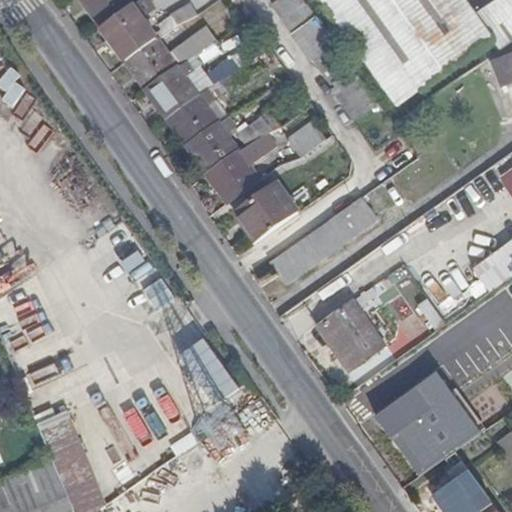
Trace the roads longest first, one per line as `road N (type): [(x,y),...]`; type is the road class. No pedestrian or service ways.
road 1 (tertiary): [(18,0),(384,511)]
road 2 (unknown): [(255,0),(341,135),(349,177),(221,282)]
road 3 (unknown): [(262,339),(484,206)]
